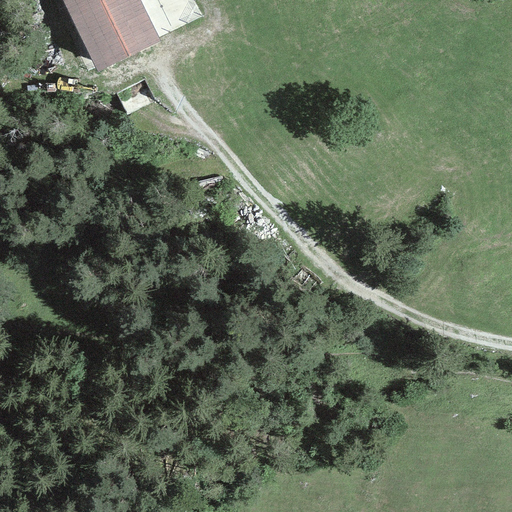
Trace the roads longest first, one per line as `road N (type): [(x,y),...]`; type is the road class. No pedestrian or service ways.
road 1 (track): [(511,344),(451,330),(369,294),(281,217),(163,81),(160,63),(212,30),(209,0)]
road 2 (track): [(162,77),(142,68),(106,82),(79,75),(50,3)]
